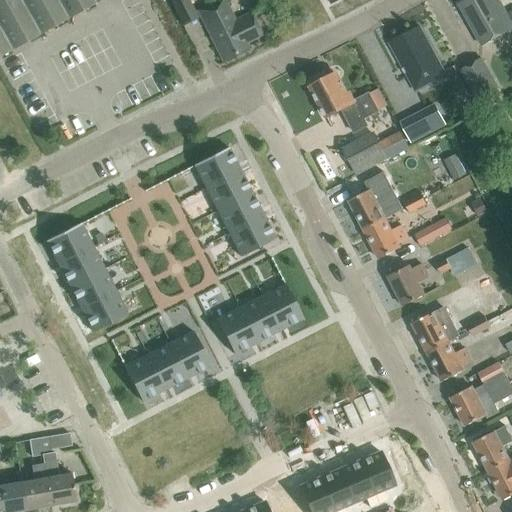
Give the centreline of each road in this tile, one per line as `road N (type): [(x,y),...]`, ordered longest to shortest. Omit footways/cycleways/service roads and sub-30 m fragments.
road 1 (residential): [(416,409),(348,277),(332,272),(313,234),(318,219),(277,140),(236,88)]
road 2 (residential): [(131,511),(0,252)]
road 3 (residential): [(179,511),(243,486),(274,461),(318,452),(416,409)]
road 4 (unclassified): [(0,195),(131,129),(236,88)]
road 5 (unclassified): [(236,88),(399,0)]
